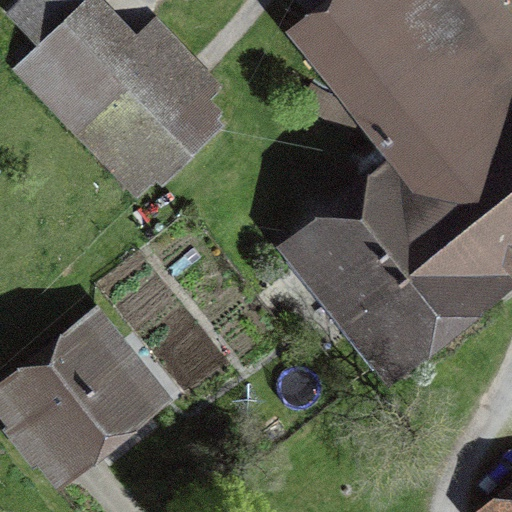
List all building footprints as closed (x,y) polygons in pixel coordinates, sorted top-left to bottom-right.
[(90,0),(26,0),(11,15),(47,52),(23,74),(135,191),(207,122),(90,0)] [(337,0),(302,26),(410,162),(401,170),(411,184),(511,103),(511,22),(494,0),(337,0)] [(309,78),(293,103),(340,134),(356,109),(309,78)] [(401,170),(289,263),(373,369),(511,259),(511,103),(411,184),(401,170)] [(9,393),(26,414),(10,427),(35,458),(51,446),(65,463),(146,399),(91,329),(9,393)]
